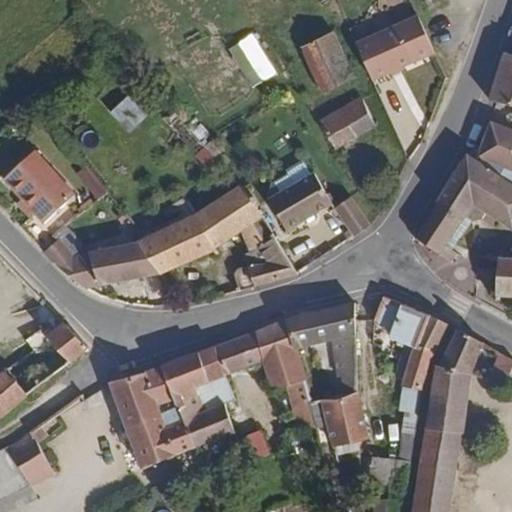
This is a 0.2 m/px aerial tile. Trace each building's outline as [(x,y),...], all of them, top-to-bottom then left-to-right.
[(431,67),(415,31),(353,60),(370,96),(431,67)] [(254,32),(228,46),(249,86),(275,72),(254,32)] [(343,80),(322,35),(296,48),(319,91),(343,80)] [(511,109),(511,56),(504,54),(486,101),(511,109)] [(326,148),(365,128),(354,103),(311,124),(326,148)] [(511,173),(511,128),(488,120),(474,157),(495,166),(511,173)] [(72,196),(31,152),(0,183),(30,216),(15,231),(40,257),(54,243),(51,239),(75,218),(63,205),(72,196)] [(511,190),(490,174),(472,160),(464,153),(408,235),(433,253),(439,245),(443,239),(467,203),(482,214),(507,233),(511,225),(511,190)] [(495,166),(474,157),(472,160),(490,174),(495,166)] [(269,191),(282,225),(331,205),(317,172),(269,191)] [(204,247),(244,225),(265,268),(241,274),(245,292),(294,279),(242,181),(141,240),(131,243),(139,276),(204,247)] [(351,235),(370,223),(350,193),(331,206),(351,235)] [(450,251),(447,250),(453,242),(465,223),(478,221),(482,214),(467,203),(443,239),(439,245),(433,253),(444,261),(450,251)] [(122,226),(114,216),(105,223),(113,233),(122,226)] [(139,276),(131,243),(69,258),(54,243),(40,257),(60,278),(84,289),(139,276)] [(511,251),(501,251),(501,247),(496,246),(496,250),(492,250),(492,256),(495,256),(494,285),(489,284),(489,291),(493,291),(493,295),(498,295),(498,291),(511,292),(511,251)] [(419,391),(422,357),(404,348),(420,312),(379,295),(367,318),(381,333),(379,339),(386,341),(384,346),(393,350),(387,379),(397,381),(396,388),(419,391)] [(355,391),(354,302),(319,307),(288,317),(295,345),(323,339),(324,390),(308,394),(311,406),(323,402),(355,391)] [(422,357),(443,322),(420,312),(404,348),(422,357)] [(232,401),(223,376),(265,359),(274,383),(303,375),(295,345),(288,317),(220,345),(161,364),(192,449),(232,433),(221,405),(232,401)] [(0,412),(84,349),(63,327),(0,373),(0,412)] [(467,377),(485,343),(456,330),(433,363),(465,376),(467,377)] [(501,382),(511,363),(511,357),(500,350),(484,379),(501,382)] [(460,436),(465,376),(433,363),(431,366),(426,433),(460,436)] [(192,449),(161,364),(146,369),(180,454),(192,449)] [(180,454),(146,369),(114,380),(111,382),(146,470),(181,456),(180,454)] [(372,434),(355,391),(323,402),(341,448),(372,434)] [(316,423),(312,411),(301,415),(305,427),(316,423)] [(400,454),(413,454),(415,412),(403,412),(400,454)] [(305,427),(301,415),(280,422),(284,434),(305,427)] [(49,467),(30,432),(9,447),(27,481),(49,467)] [(453,511),(460,436),(426,433),(419,511),(453,511)] [(243,463),(279,448),(277,440),(263,446),(260,439),(237,447),(243,463)] [(27,481),(9,447),(0,452),(0,511),(1,511),(33,494),(27,481)] [(411,484),(413,459),(384,457),(382,482),(411,484)] [(376,498),(375,511),(399,511),(399,498),(376,498)]
